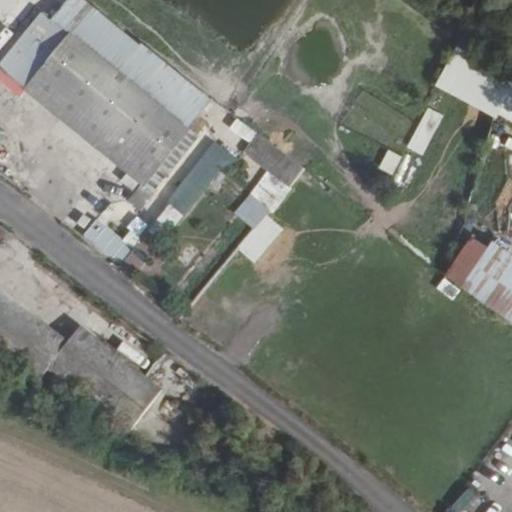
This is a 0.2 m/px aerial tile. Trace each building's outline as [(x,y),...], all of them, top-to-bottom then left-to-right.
[(102,151),(105,14),(84,0),(57,0),(49,11),(33,11),(0,55),(0,81),(13,91),(20,91),(102,151)] [(105,14),(104,154),(150,191),(205,122),(194,113),(207,96),(105,14)] [(511,72),(454,44),(433,84),(511,122),(511,72)] [(406,147),(422,154),(441,113),(426,106),(406,147)] [(234,118),(228,130),(248,140),(254,129),(234,118)] [(267,216),(303,168),(256,132),(241,151),(265,169),(232,213),(250,227),(234,248),(253,262),(280,226),(267,216)] [(206,138),(156,221),(176,233),(226,150),(206,138)] [(385,148),(378,166),(392,171),(399,154),(385,148)] [(140,206),(151,191),(137,181),(126,197),(140,206)] [(111,229),(97,248),(117,264),(148,223),(137,214),(120,236),(111,229)] [(84,245),(103,245),(103,218),(84,218),(84,245)] [(511,258),(469,230),(438,278),(511,325),(511,258)] [(0,358),(50,384),(101,386),(103,340),(73,324),(70,329),(0,292),(0,358)] [(101,333),(106,322),(86,313),(81,324),(101,333)] [(117,357),(87,402),(130,430),(161,385),(117,357)]
